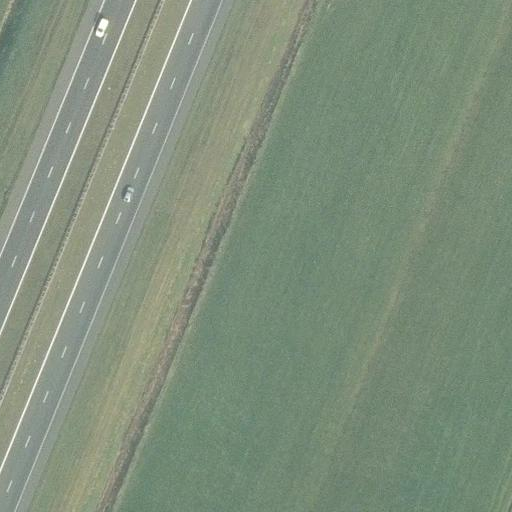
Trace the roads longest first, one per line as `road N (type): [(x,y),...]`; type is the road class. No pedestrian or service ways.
road 1 (motorway): [(0,510),(207,0)]
road 2 (motorway): [(122,0),(0,299)]
